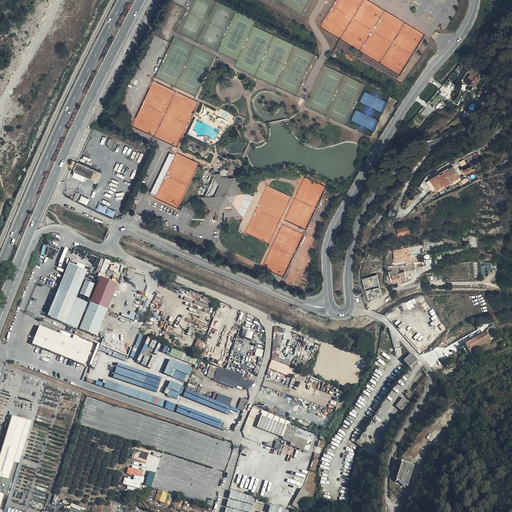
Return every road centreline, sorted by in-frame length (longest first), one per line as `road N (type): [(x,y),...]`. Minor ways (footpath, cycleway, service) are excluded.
road 1 (secondary): [(474,0),(459,36),(402,107),(331,231),(331,308)]
road 2 (primary): [(14,271),(140,0)]
road 3 (primary): [(124,0),(0,270)]
road 4 (residential): [(239,438),(269,350),(258,314),(110,245)]
road 5 (secondary): [(350,307),(356,229),(383,182),(411,152),(480,123),(511,90)]
road 6 (unclassified): [(0,348),(239,438)]
road 7 (unclassified): [(110,245),(121,226),(331,308)]
road 8 (track): [(374,316),(424,290),(511,291)]
